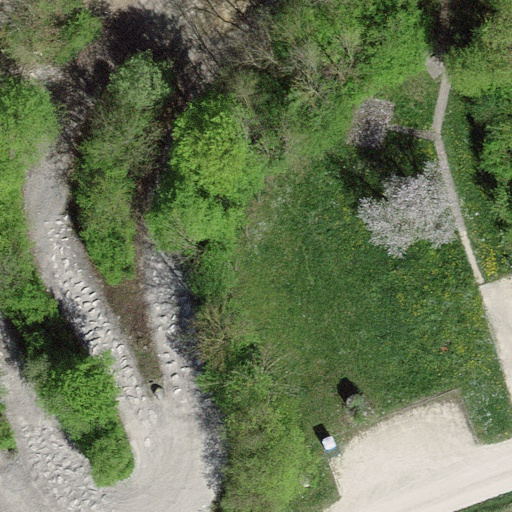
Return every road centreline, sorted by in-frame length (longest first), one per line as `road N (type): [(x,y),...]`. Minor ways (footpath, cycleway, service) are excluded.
road 1 (track): [(150,511),(193,468),(197,439),(157,243),(158,197),(210,91),(284,0)]
road 2 (track): [(175,494),(62,285),(45,190),(50,138),(68,91),(143,0)]
road 3 (track): [(0,360),(99,511)]
road 4 (track): [(398,511),(511,469)]
